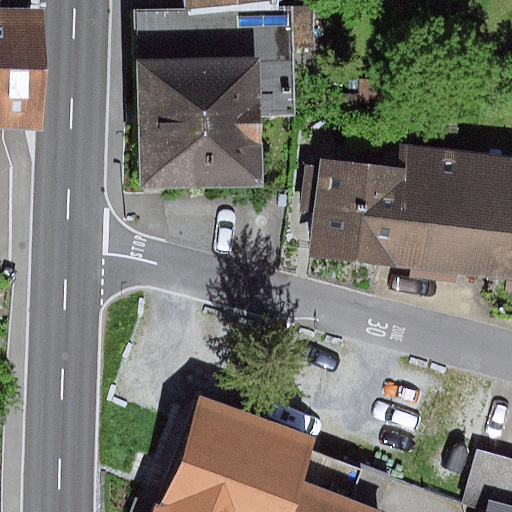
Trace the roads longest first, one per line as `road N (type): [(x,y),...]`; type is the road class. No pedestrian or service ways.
road 1 (residential): [(511,371),(69,244)]
road 2 (primary): [(69,244),(60,511)]
road 3 (primary): [(78,0),(69,244)]
